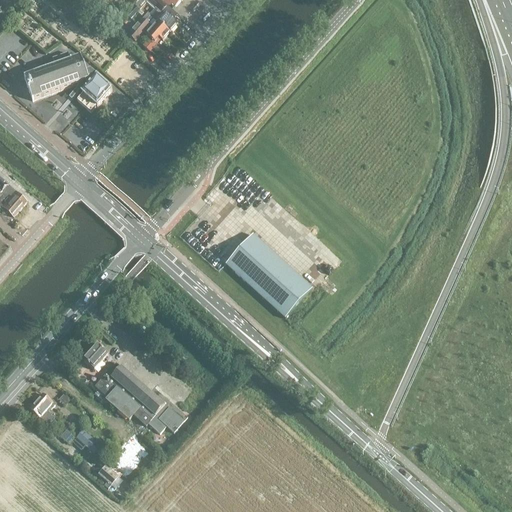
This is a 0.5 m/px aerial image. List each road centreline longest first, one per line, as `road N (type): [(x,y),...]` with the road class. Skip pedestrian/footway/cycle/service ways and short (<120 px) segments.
road 1 (secondary): [(441,511),(141,238)]
road 2 (unclassified): [(141,238),(357,0)]
road 3 (tertiary): [(81,182),(247,0)]
road 4 (secondary): [(0,398),(141,238)]
road 5 (tertiary): [(0,278),(81,182)]
